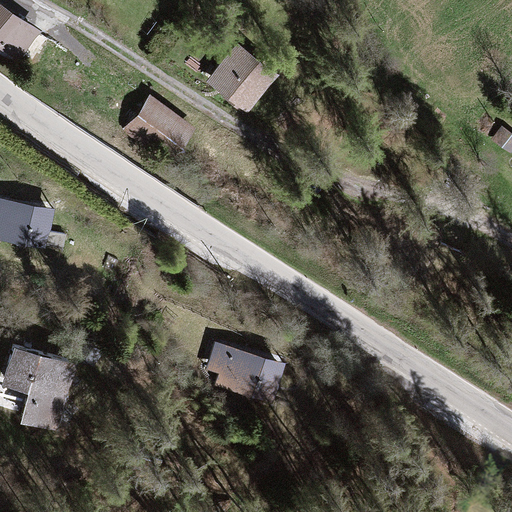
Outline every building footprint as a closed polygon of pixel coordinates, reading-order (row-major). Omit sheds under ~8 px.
[(39,29),(0,1),(0,47),(17,59),(39,29)] [(276,73),(235,41),(203,82),(245,114),(276,73)] [(197,131),(147,96),(119,136),(169,171),(197,131)] [(511,154),(511,136),(501,129),(491,144),(510,157),(511,154)] [(51,208),(0,197),(0,247),(41,256),(51,208)] [(286,360),(214,340),(200,390),(271,410),(286,360)] [(77,362),(10,343),(0,379),(0,412),(59,428),(77,362)]
